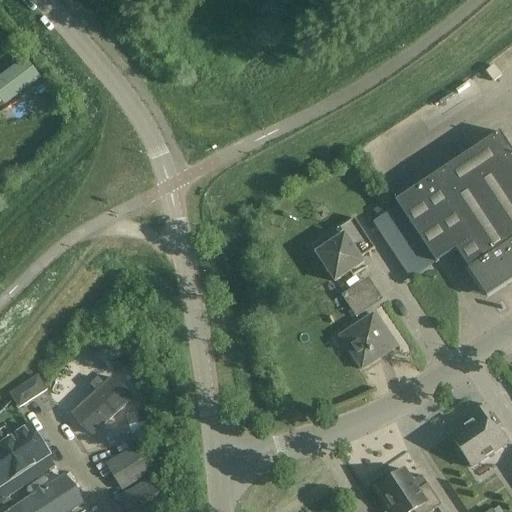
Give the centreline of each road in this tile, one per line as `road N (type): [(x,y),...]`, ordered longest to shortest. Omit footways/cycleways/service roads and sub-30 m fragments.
road 1 (unclassified): [(216,473),(170,185),(114,77),(44,0)]
road 2 (unclassified): [(511,329),(392,411),(216,473)]
road 3 (unclassified): [(40,408),(107,511)]
